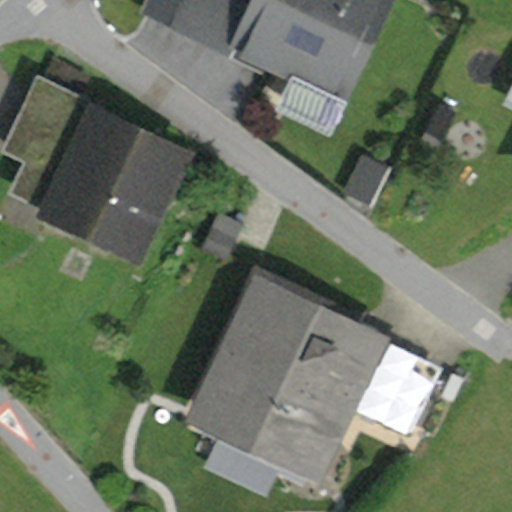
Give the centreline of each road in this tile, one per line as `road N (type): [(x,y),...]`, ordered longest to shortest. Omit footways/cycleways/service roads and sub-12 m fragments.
road 1 (residential): [(505,351),(31,0)]
road 2 (residential): [(0,418),(88,511)]
